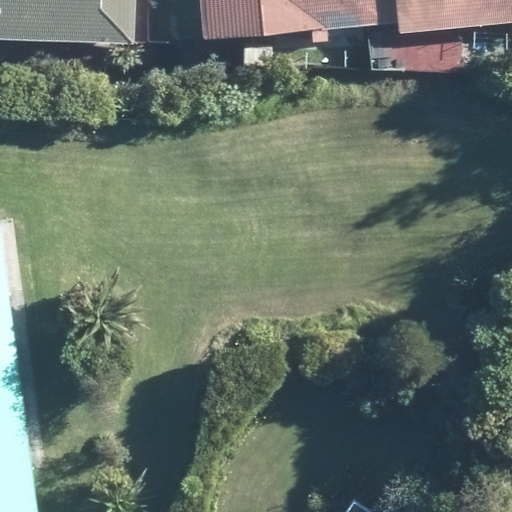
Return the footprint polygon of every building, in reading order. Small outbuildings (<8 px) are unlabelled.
[(139,0),(0,0),(0,33),(138,37),(139,0)] [(404,27),(401,0),(206,0),(208,32),(247,30),(316,25),(317,34),(330,33),(330,24),(368,22),(391,19),(391,28),(404,27)] [(511,0),(401,0),(404,27),(407,27),(418,26),(511,19),(511,0)] [(0,511),(42,511),(7,222),(0,223),(0,511)] [(459,481),(457,511),(476,511),(479,481),(459,481)]
